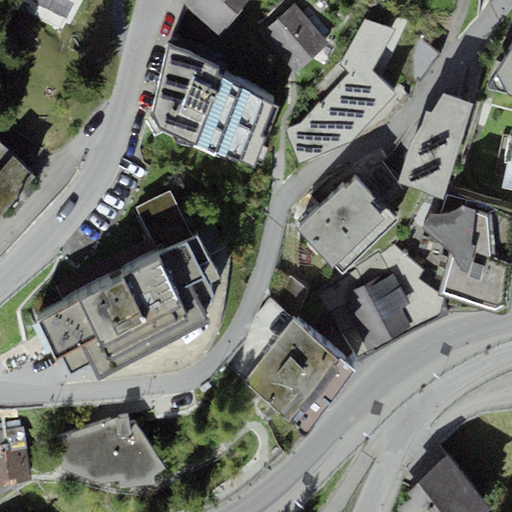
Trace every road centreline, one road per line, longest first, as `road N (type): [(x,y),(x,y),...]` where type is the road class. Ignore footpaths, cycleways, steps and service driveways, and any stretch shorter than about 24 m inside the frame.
road 1 (residential): [(0,394),(180,383),(201,374),(248,311),(290,188),(389,129),(506,0)]
road 2 (residential): [(245,511),(416,350),(511,319)]
road 3 (residential): [(0,272),(89,170),(158,0)]
road 4 (residential): [(393,443),(436,390),(511,353)]
